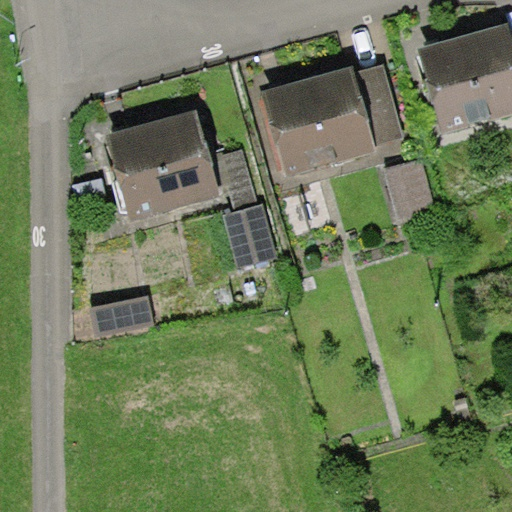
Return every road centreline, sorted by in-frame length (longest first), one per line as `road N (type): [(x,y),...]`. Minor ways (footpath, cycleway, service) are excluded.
road 1 (residential): [(45,63),(53,511)]
road 2 (residential): [(314,0),(45,63)]
